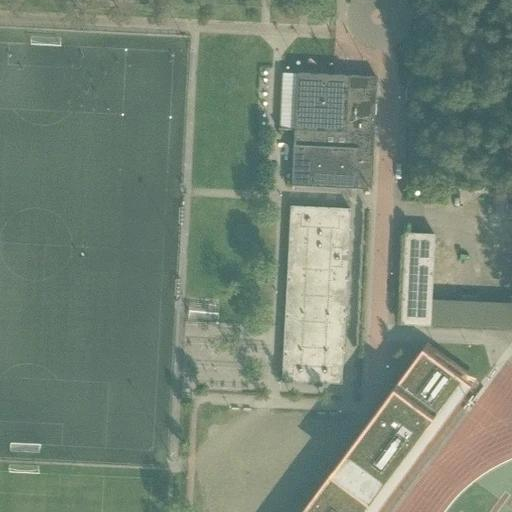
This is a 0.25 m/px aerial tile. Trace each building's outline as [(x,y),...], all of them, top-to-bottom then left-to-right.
[(290,188),(371,191),(376,79),(296,75),(290,188)] [(419,190),(418,200),(443,201),(443,191),(419,190)] [(281,383),(341,386),(349,210),(289,207),(281,383)] [(399,327),(430,328),(435,236),(404,235),(399,327)] [(376,511),(421,452),(412,446),(429,424),(437,430),(475,379),(426,344),(387,396),(375,413),(301,511),(376,511)]
